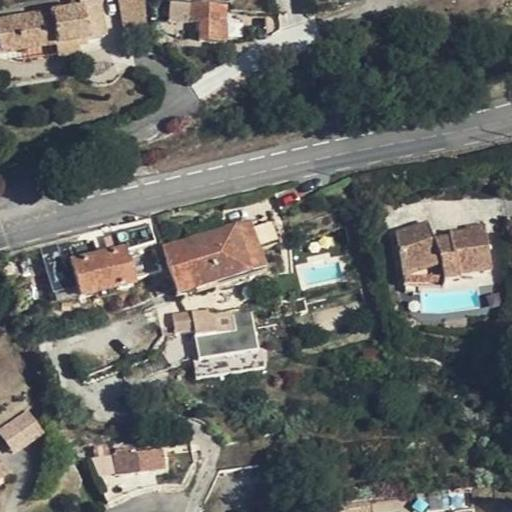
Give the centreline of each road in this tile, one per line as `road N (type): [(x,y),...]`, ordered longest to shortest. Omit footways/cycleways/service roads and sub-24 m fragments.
road 1 (secondary): [(0,236),(511,119)]
road 2 (unknown): [(29,226),(49,93)]
